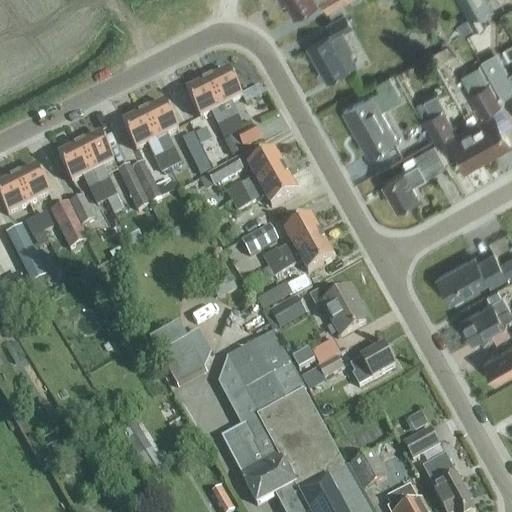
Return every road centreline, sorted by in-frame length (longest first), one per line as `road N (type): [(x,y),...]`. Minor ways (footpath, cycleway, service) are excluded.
road 1 (residential): [(0,142),(205,39),(235,35),(258,48),(384,264)]
road 2 (unclassified): [(511,504),(384,264)]
road 3 (residential): [(384,264),(511,192)]
